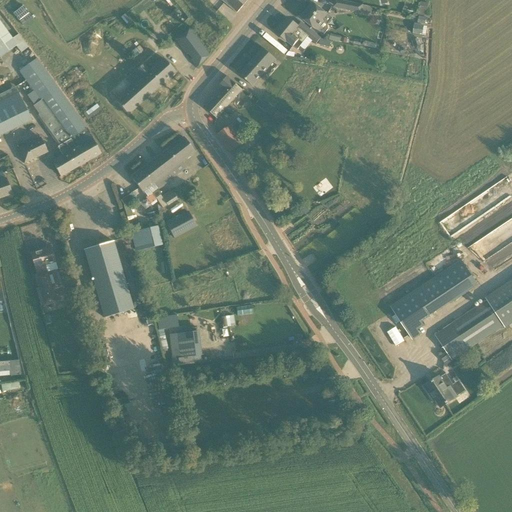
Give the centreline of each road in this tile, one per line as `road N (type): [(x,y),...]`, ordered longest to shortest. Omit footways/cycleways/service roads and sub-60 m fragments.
road 1 (secondary): [(455,511),(325,319)]
road 2 (unclassified): [(0,221),(82,185),(167,119),(191,110)]
road 3 (secondary): [(295,274),(191,110)]
road 4 (secondary): [(191,110),(200,84),(270,0)]
road 5 (unknown): [(138,144),(95,90),(110,37)]
